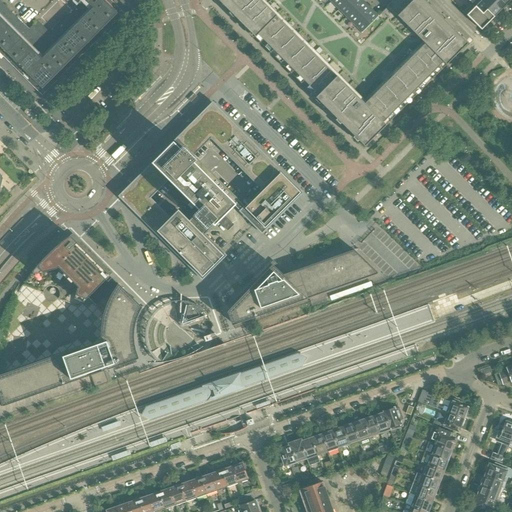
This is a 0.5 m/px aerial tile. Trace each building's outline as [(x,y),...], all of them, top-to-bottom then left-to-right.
[(103,0),(73,0),(74,0),(77,4),(73,7),(75,9),(51,34),(38,21),(29,30),(0,1),(0,46),(42,89),(81,50),(117,14),(103,0)] [(439,16),(434,10),(423,0),(392,0),(386,6),(387,7),(378,16),(373,11),(371,9),(366,3),(363,1),(362,0),(216,0),(228,11),(227,12),(233,19),(235,18),(255,38),(258,35),(264,41),(261,44),(265,48),(268,45),(274,51),(271,54),(275,58),(278,55),(284,61),(281,64),(286,69),(288,66),(294,72),(292,75),(296,79),(299,76),(305,82),(302,85),(306,89),(309,86),(315,92),(312,95),(335,118),(334,119),(340,126),(341,124),(342,125),(354,137),(358,133),(361,137),(357,140),(364,147),(385,126),(382,123),(389,117),(391,119),(396,115),(393,112),(399,106),(402,109),(406,105),(403,102),(409,96),(412,99),(416,95),(413,92),(419,86),(422,89),(426,85),(424,82),(430,76),(432,78),(437,74),(434,71),(440,65),(443,68),(467,44),(460,37),(457,41),(453,37),(457,34),(443,20),(444,20),(443,20),(439,16),(440,16),(439,16)] [(483,0),(475,0),(472,4),(489,22),(494,17),(496,15),(497,13),(483,0)] [(483,0),(497,13),(498,13),(501,10),(505,5),(499,0),(483,0)] [(489,22),(472,4),(463,13),(475,25),(478,27),(481,30),(489,22)] [(189,154),(190,153),(193,156),(210,139),(260,189),(238,211),(252,225),(261,234),(297,199),(303,193),(212,102),(117,196),(201,281),(226,256),(224,254),(205,234),(218,221),(228,231),(233,225),(223,215),(239,200),(196,157),(193,159),(189,154)] [(109,275),(80,246),(69,236),(65,239),(60,243),(56,247),(52,250),(48,254),(44,258),(41,261),(37,266),(32,272),(28,277),(24,283),(22,285),(43,293),(43,292),(44,291),(44,290),(45,289),(46,288),(47,287),(48,287),(49,287),(50,286),(51,286),(52,286),(53,286),(54,287),(55,287),(56,288),(57,289),(58,290),(58,291),(59,292),(59,293),(59,294),(59,295),(59,296),(59,297),(58,298),(58,299),(78,307),(109,275)] [(378,274),(353,250),(282,275),(277,270),(278,270),(278,269),(278,268),(278,267),(277,266),(276,266),(276,265),(275,265),(274,265),(274,266),(273,266),(272,265),(232,306),(226,312),(231,325),(233,325),(309,298),(378,274)] [(100,343),(80,350),(79,350),(78,347),(0,374),(0,420),(95,387),(108,382),(106,376),(104,370),(88,376),(87,373),(106,366),(107,369),(135,359),(134,356),(133,353),(132,349),(132,346),(131,343),(131,341),(131,336),(131,329),(132,322),(134,316),(137,309),(139,305),(118,284),(112,292),(109,298),(106,305),(103,312),(102,319),(101,326),(100,333),(100,340),(100,343)] [(193,304),(193,305),(193,306),(190,305),(188,304),(184,303),(182,302),(181,302),(180,301),(180,303),(179,313),(180,313),(180,312),(182,313),(184,313),(183,314),(184,314),(181,324),(188,321),(188,322),(199,318),(204,317),(204,316),(206,315),(207,315),(206,314),(205,312),(203,310),(201,309),(199,307),(197,306),(195,305),(193,304)] [(511,385),(511,365),(506,367),(507,368),(506,368),(507,370),(498,373),(502,385),(511,382),(511,386),(511,385)] [(423,404),(446,413),(463,419),(465,414),(466,415),(468,409),(467,409),(467,407),(468,405),(459,401),(453,399),(452,402),(450,401),(448,408),(430,401),(433,395),(422,390),(417,402),(423,404)] [(384,411),(384,413),(390,430),(402,426),(398,414),(399,414),(397,408),(393,409),(393,408),(384,411)] [(374,417),(373,417),(379,434),(390,430),(384,413),(380,415),(378,414),(375,415),(374,417)] [(463,419),(446,413),(441,424),(458,430),(460,425),(462,426),(464,420),(462,420),(463,419)] [(364,420),(362,421),(368,438),(379,434),(373,417),(370,418),(368,418),(364,419),(364,420)] [(498,439),(509,443),(511,435),(511,424),(511,422),(506,420),(506,422),(504,421),(498,439)] [(353,424),(352,425),(358,441),(368,438),(362,421),(359,422),(357,421),(354,423),(353,424)] [(342,428),(341,428),(348,445),(358,441),(352,425),(349,426),(347,425),(343,426),(343,428),(342,428)] [(331,432),(337,449),(338,449),(339,452),(343,451),(342,447),(348,445),(341,428),(340,427),(337,429),(336,430),(331,432)] [(434,445),(450,451),(452,447),(453,447),(455,442),(454,441),(455,440),(451,439),(453,433),(440,428),(435,427),(433,432),(434,432),(431,439),(435,441),(434,445)] [(321,435),(327,452),(337,449),(331,432),(330,431),(326,432),(325,434),(321,435)] [(402,444),(407,446),(411,436),(406,433),(402,444)] [(310,439),(316,456),(317,456),(327,452),(321,435),(319,435),(316,436),(315,438),(310,439)] [(304,441),(301,443),(300,443),(306,460),(307,459),(309,466),(319,462),(317,456),(316,456),(310,439),(309,438),(305,440),(304,441)] [(290,445),(289,445),(296,463),(306,460),(300,443),(301,443),(300,441),(294,443),(294,444),(294,445),(291,446),(290,445)] [(402,444),(398,454),(403,456),(407,446),(402,444)] [(281,467),(283,466),(285,465),(285,467),(296,463),(289,445),(289,447),(286,448),(285,447),(284,446),(279,448),(282,459),(279,461),(281,467)] [(434,445),(430,454),(448,461),(450,455),(449,455),(450,451),(434,445)] [(357,455),(359,462),(366,459),(363,453),(357,455)] [(503,457),(492,453),(490,459),(501,463),(503,457)] [(403,456),(398,454),(395,461),(401,463),(403,456)] [(430,454),(426,465),(443,471),(444,467),(445,468),(448,461),(430,454)] [(242,463),(231,467),(237,484),(248,480),(244,470),(246,469),(244,463),(242,464),(242,463)] [(394,465),(390,475),(395,477),(399,467),(394,465)] [(426,465),(422,475),(439,482),(439,481),(440,481),(442,476),(441,475),(443,471),(426,465)] [(486,471),(485,476),(504,484),(507,478),(504,476),(506,469),(499,467),(499,468),(489,465),(488,466),(487,465),(486,466),(485,470),(485,471),(486,471)] [(221,470),(220,471),(226,488),(237,484),(231,467),(227,468),(225,468),(222,468),(221,470)] [(302,481),(300,476),(297,467),(291,469),(296,483),(302,481)] [(215,473),(210,474),(216,491),(226,488),(220,471),(218,470),(216,471),(215,473)] [(201,477),(200,478),(206,495),(216,491),(210,474),(206,476),(204,475),(201,476),(201,477)] [(390,475),(386,485),(392,487),(395,477),(390,475)] [(422,475),(418,486),(436,493),(438,486),(437,485),(439,482),(422,475)] [(479,485),(479,486),(501,494),(504,484),(485,476),(483,479),(482,479),(481,480),(479,483),(480,484),(479,485)] [(194,480),(189,481),(195,499),(206,495),(200,478),(199,478),(197,477),(195,478),(194,480)] [(180,485),(179,485),(185,502),(195,499),(189,481),(185,483),(183,482),(181,483),(180,485)] [(331,511),(321,482),(306,487),(305,487),(299,489),(299,492),(306,511),(331,511)] [(173,487),(169,489),(175,506),(185,502),(179,485),(178,485),(176,484),(174,485),(173,487)] [(386,485),(383,495),(388,497),(389,498),(393,487),(392,487),(386,485)] [(416,491),(414,496),(431,502),(432,498),(433,499),(436,493),(418,486),(417,487),(417,486),(415,491),(416,491)] [(478,492),(477,496),(497,504),(501,494),(479,486),(478,486),(477,490),(477,491),(478,492)] [(159,492),(158,492),(164,509),(175,506),(169,489),(164,490),(163,489),(160,490),(159,492)] [(153,494),(148,496),(153,511),(156,511),(164,509),(158,492),(156,492),(153,492),(153,494)] [(240,494),(241,496),(243,502),(253,498),(251,493),(243,496),(242,494),(240,494)] [(405,504),(410,506),(427,511),(428,508),(430,509),(432,503),(431,503),(431,502),(414,496),(409,494),(405,504)] [(388,497),(383,495),(381,500),(379,505),(384,507),(388,497)] [(138,499),(137,500),(141,511),(153,511),(148,496),(144,497),(142,497),(139,497),(138,499)] [(497,504),(477,496),(475,500),(474,499),(473,500),(472,504),(472,505),(473,505),(473,506),(483,510),(482,511),(483,511),(489,511),(492,507),(495,508),(497,504)] [(132,502),(127,503),(130,511),(141,511),(137,500),(135,499),(132,500),(132,502)] [(239,511),(238,511),(256,511),(258,511),(257,507),(258,506),(257,502),(255,501),(254,500),(239,506),(241,511),(239,511)] [(118,506),(117,507),(118,511),(130,511),(127,503),(123,505),(121,504),(119,505),(118,506)]
